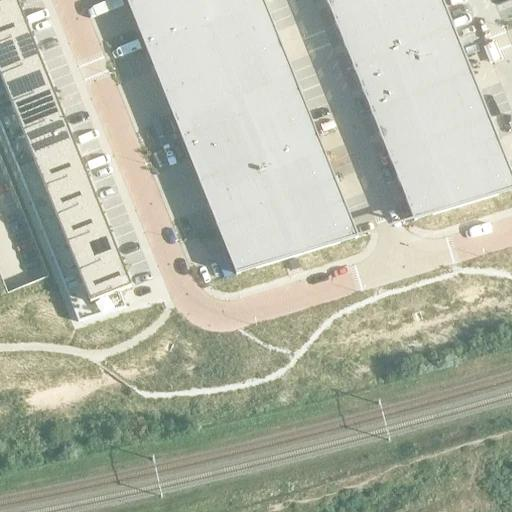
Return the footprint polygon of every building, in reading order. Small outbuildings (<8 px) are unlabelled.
[(15,0),(0,0),(0,15),(19,8),(15,0)] [(199,0),(140,0),(127,5),(145,50),(209,24),(199,0)] [(262,0),(199,0),(209,24),(263,3),(262,0)] [(366,0),(334,0),(326,3),(335,26),(371,11),(366,0)] [(366,0),(371,11),(398,0),(366,0)] [(440,0),(398,0),(371,11),(389,56),(453,30),(440,0)] [(263,3),(209,24),(227,69),(281,47),(263,3)] [(19,8),(0,15),(0,47),(30,36),(19,8)] [(371,11),(335,26),(353,70),(389,56),(371,11)] [(209,24),(145,50),(163,94),(227,69),(209,24)] [(453,30),(389,56),(407,100),(471,75),(453,30)] [(30,36),(0,47),(0,80),(41,64),(30,36)] [(281,47),(227,69),(244,113),(299,92),(281,47)] [(389,56),(353,70),(371,115),(407,100),(389,56)] [(41,64),(0,80),(0,112),(52,91),(41,64)] [(227,69),(163,94),(181,139),(244,113),(227,69)] [(471,75),(407,100),(416,122),(425,145),(488,119),(471,75)] [(52,91),(0,112),(0,127),(6,142),(64,119),(52,91)] [(299,92),(244,113),(262,158),(317,136),(299,92)] [(407,100),(371,115),(379,137),(416,122),(407,100)] [(244,113),(181,139),(199,183),(262,158),(244,113)] [(64,119),(6,142),(16,170),(75,147),(64,119)] [(511,178),(488,119),(425,145),(451,210),(511,191),(511,178)] [(416,122),(379,137),(388,159),(425,145),(416,122)] [(317,136),(262,158),(280,203),(334,181),(317,136)] [(425,145),(388,159),(413,221),(451,210),(425,145)] [(75,147),(16,170),(28,199),(86,175),(75,147)] [(262,158),(199,183),(216,228),(280,203),(262,158)] [(86,175),(28,199),(39,226),(97,203),(86,175)] [(334,181),(280,203),(301,255),(357,238),(334,181)] [(97,203),(39,226),(50,254),(108,231),(97,203)] [(280,203),(216,228),(235,275),(301,255),(280,203)] [(108,231),(50,254),(61,282),(120,259),(108,231)] [(120,259),(61,282),(72,311),(78,323),(125,308),(119,292),(131,288),(120,259)]
